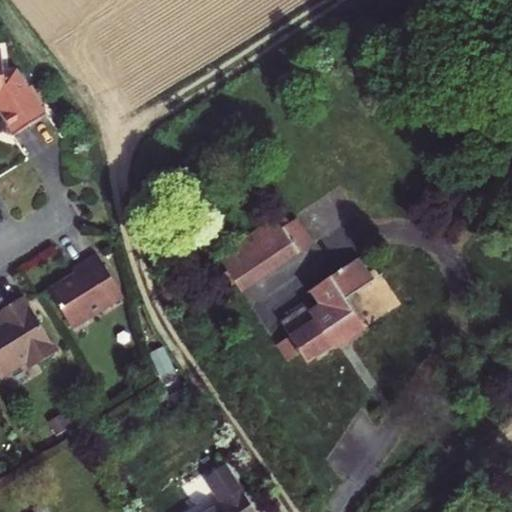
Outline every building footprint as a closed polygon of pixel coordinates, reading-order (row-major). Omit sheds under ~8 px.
[(0,110),(17,138),(48,119),(40,107),(31,92),(18,72),(6,73),(4,52),(0,52),(0,110)] [(35,89),(31,92),(40,107),(45,104),(35,89)] [(287,229),(279,218),(221,258),(231,272),(239,284),(244,292),(303,253),(287,229)] [(316,244),(300,220),(287,229),(303,253),(316,244)] [(74,325),(124,293),(98,252),(74,267),(76,272),(50,287),(74,325)] [(284,324),(293,337),(280,345),(291,362),(303,354),(311,363),(340,344),(337,341),(347,335),(349,339),(354,339),(368,330),(348,300),(376,282),(361,259),(312,292),(321,305),(312,311),(309,307),(284,324)] [(239,284),(231,272),(218,280),(227,292),(239,284)] [(0,374),(2,377),(29,360),(35,356),(40,363),(60,351),(25,295),(0,310),(0,311),(5,321),(0,323),(0,374)] [(152,358),(159,380),(171,376),(164,355),(152,358)] [(35,356),(29,360),(34,367),(40,363),(35,356)] [(207,478),(223,503),(208,511),(255,511),(224,466),(207,478)]
